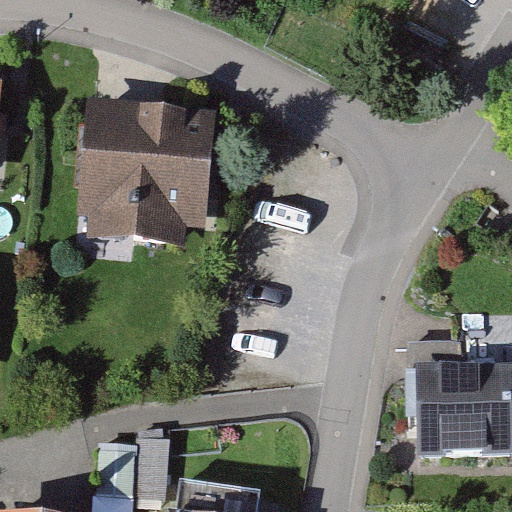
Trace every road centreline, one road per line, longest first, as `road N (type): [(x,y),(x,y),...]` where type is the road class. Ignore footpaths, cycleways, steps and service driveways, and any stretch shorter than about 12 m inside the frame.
road 1 (residential): [(346,511),(405,155),(164,0)]
road 2 (unknown): [(511,214),(405,155)]
